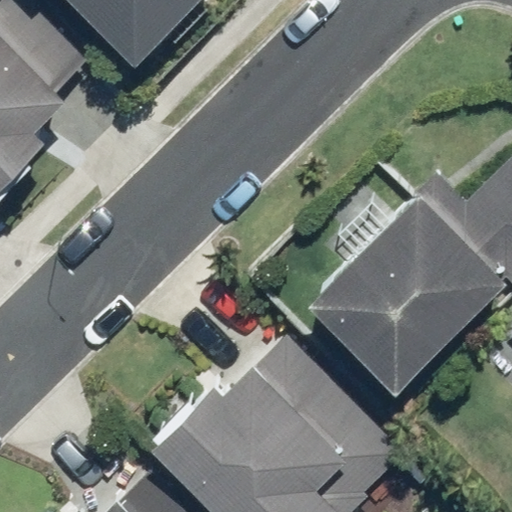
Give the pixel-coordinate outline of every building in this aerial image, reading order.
[(75,88),(65,77),(96,48),(51,0),(0,0),(0,180),(55,129),(44,117),(75,88)] [(95,0),(152,60),(216,0),(95,0)] [(511,128),(461,181),(428,149),(304,276),(399,369),(483,284),(497,298),(511,282),(511,128)] [(406,437),(274,307),(150,433),(230,511),(313,511),(343,482),(327,467),(352,441),(377,466),(406,437)] [(210,511),(140,443),(72,511),(210,511)]
